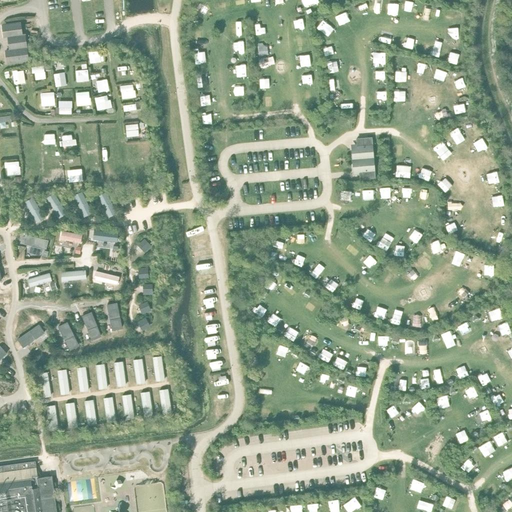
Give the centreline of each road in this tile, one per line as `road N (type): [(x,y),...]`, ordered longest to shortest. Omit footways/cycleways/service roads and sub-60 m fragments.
road 1 (residential): [(198,488),(195,457),(238,411),(239,392),(210,220)]
road 2 (residential): [(200,202),(174,45),(176,0)]
road 3 (residential): [(373,451),(363,435),(243,450),(233,459),(233,486)]
road 4 (residential): [(233,486),(365,468),(373,451)]
road 5 (residential): [(325,170),(314,141),(233,148),(223,158),(232,181)]
road 6 (residential): [(228,210),(319,203),(327,193),(325,170)]
road 7 (track): [(511,121),(490,56),(495,0)]
road 8 (residential): [(373,451),(400,454),(468,489),(473,509)]
road 9 (residential): [(0,80),(34,118),(103,119)]
